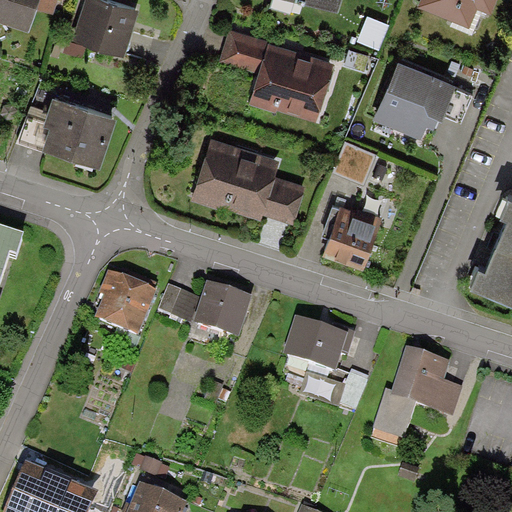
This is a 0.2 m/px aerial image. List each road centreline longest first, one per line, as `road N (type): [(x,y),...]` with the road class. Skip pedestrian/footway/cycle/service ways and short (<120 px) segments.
road 1 (residential): [(511,353),(108,220)]
road 2 (residential): [(108,220),(0,462)]
road 3 (residential): [(205,0),(108,220)]
